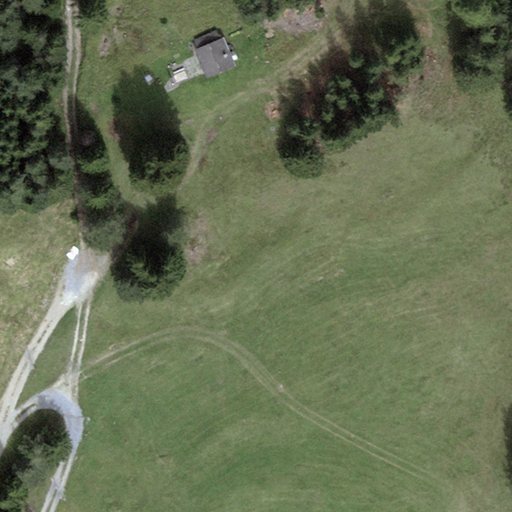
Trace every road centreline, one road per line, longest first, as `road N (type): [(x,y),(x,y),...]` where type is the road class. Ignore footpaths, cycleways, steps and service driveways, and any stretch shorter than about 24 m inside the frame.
road 1 (track): [(51,511),(76,436),(72,413),(45,398),(6,426)]
road 2 (track): [(82,273),(30,356),(6,426)]
